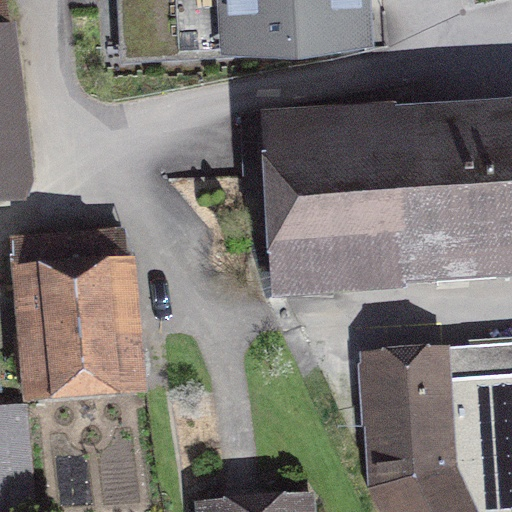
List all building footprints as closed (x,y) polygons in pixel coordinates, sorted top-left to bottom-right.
[(121,0),(125,60),(359,48),(357,15),(368,15),(367,0),(121,0)] [(0,186),(17,185),(0,41),(0,186)] [(292,132),(269,133),(275,272),(407,263),(408,279),(435,277),(437,261),(511,255),(511,127),(478,130),(477,115),(466,116),(466,112),(452,113),(453,132),(400,133),(399,89),(330,101),(332,138),(292,141),(292,132)] [(121,233),(13,242),(17,287),(22,287),(24,316),(39,315),(45,383),(126,374),(114,270),(125,269),(121,233)] [(440,364),(373,369),(381,487),(392,511),(511,511),(511,364),(440,369),(440,364)] [(0,511),(33,511),(25,413),(0,414),(0,511)]
